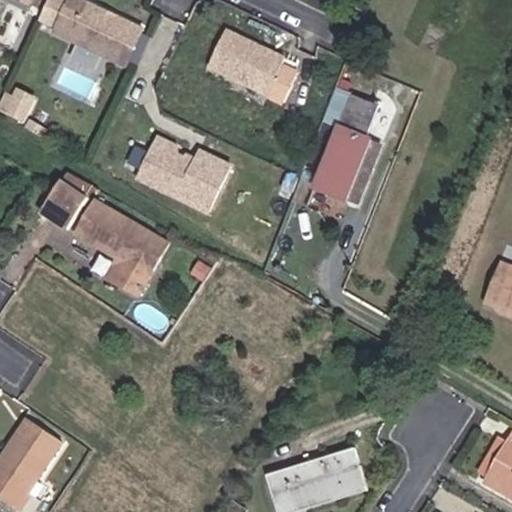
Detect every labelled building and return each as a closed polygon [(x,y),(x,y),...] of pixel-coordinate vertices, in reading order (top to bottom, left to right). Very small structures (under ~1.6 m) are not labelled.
[(53,23),(63,0),(41,0),(35,14),(53,23)] [(100,13),(99,4),(91,0),(63,0),(51,26),(127,62),(144,26),(117,13),(109,18),(100,13)] [(285,55),(226,28),(209,64),(288,101),(302,71),(282,62),(285,55)] [(78,43),(72,55),(106,73),(112,61),(78,43)] [(41,95),(18,83),(14,91),(7,87),(0,99),(0,107),(27,122),(41,95)] [(338,126),(314,186),(345,197),(362,204),(386,146),(367,139),(379,107),(349,96),(338,126)] [(211,213),(233,167),(202,151),(196,162),(178,154),(181,148),(161,138),(140,180),(211,213)] [(308,152),(290,144),(281,163),(300,172),(308,152)] [(74,172),(65,185),(93,201),(101,188),(74,172)] [(65,185),(44,214),(74,232),(93,201),(65,185)] [(130,264),(120,282),(146,297),(175,246),(100,203),(81,235),(123,260),(130,264)] [(112,278),(120,282),(130,264),(123,260),(112,278)] [(511,309),(511,264),(504,261),(487,304),(501,310),(503,306),(511,309)] [(511,320),(511,309),(503,306),(501,310),(498,316),(511,320)] [(28,420),(0,461),(0,499),(15,510),(60,442),(28,420)] [(494,472),(511,442),(511,440),(503,435),(480,474),(490,479),(494,472)] [(511,442),(494,472),(490,479),(487,484),(511,498),(511,442)] [(365,485),(356,449),(267,477),(277,511),(295,511),(294,507),(365,485)] [(298,511),(367,491),(365,485),(294,507),(295,511),(298,511)]
